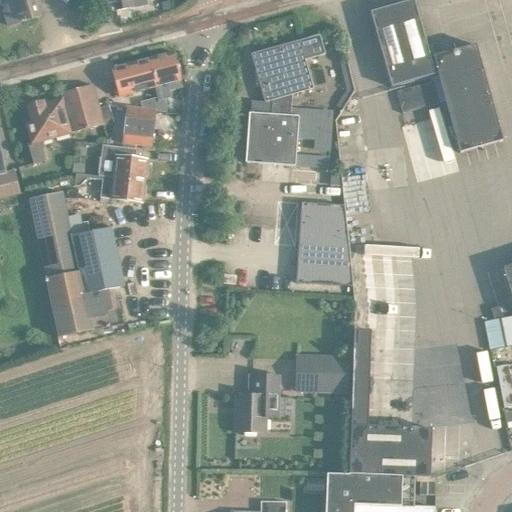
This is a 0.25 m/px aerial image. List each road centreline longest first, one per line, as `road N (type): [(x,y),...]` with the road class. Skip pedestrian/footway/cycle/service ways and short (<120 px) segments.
road 1 (unclassified): [(176,511),(177,340),(204,22)]
road 2 (unclassified): [(0,80),(204,22)]
